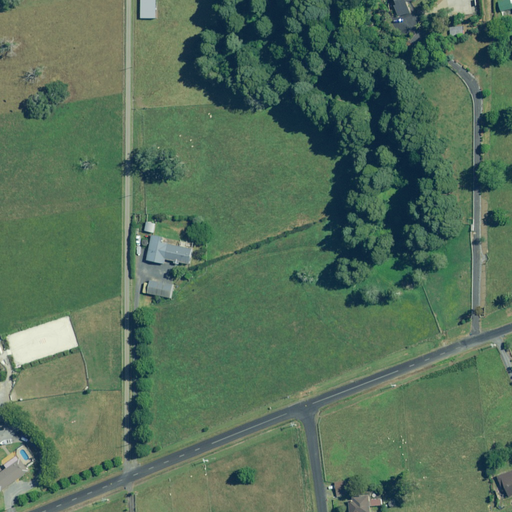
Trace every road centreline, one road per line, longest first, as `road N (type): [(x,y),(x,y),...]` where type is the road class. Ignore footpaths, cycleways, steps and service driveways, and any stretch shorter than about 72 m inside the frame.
road 1 (unclassified): [(43,511),(308,405)]
road 2 (unclassified): [(308,405),(511,328)]
